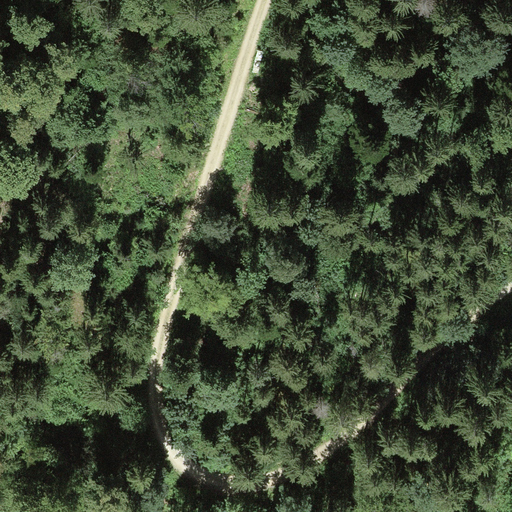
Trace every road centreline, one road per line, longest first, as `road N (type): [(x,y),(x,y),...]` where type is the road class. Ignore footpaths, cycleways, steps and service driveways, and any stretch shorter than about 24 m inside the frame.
road 1 (track): [(474,308),(311,457),(255,483),(183,468),(158,435),(153,351),(265,0)]
road 2 (track): [(464,0),(419,72),(357,110),(336,89),(322,56),(322,0)]
